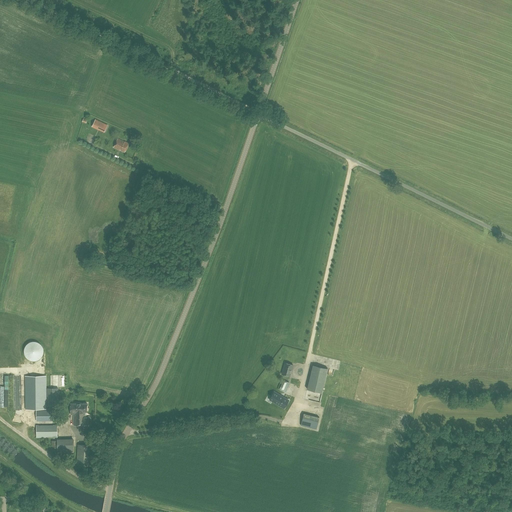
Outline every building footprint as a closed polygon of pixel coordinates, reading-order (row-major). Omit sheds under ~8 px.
[(107,126),(95,120),(93,125),(105,131),(107,126)] [(125,152),(129,143),(125,142),(118,139),(114,147),(125,152)] [(290,376),(293,365),(285,363),(282,374),(290,376)] [(313,365),(307,389),(322,393),(328,368),(313,365)] [(45,376),(25,376),(26,409),(36,409),(36,421),(57,421),(57,410),(51,410),(51,409),(46,409),(45,376)] [(329,402),(334,387),(329,386),(324,400),(329,402)] [(47,388),(47,404),(59,404),(59,388),(47,388)] [(275,392),(270,400),(282,407),(284,403),(287,404),(289,401),(275,392)] [(86,412),(87,412),(87,403),(70,403),(71,415),(74,415),(74,425),(86,425),(86,415),(86,412)] [(57,425),(36,425),(36,438),(57,437),(57,425)] [(74,440),(57,441),(57,449),(58,454),(74,453),(74,440)] [(91,445),(78,444),(77,465),(91,466),(91,445)]
